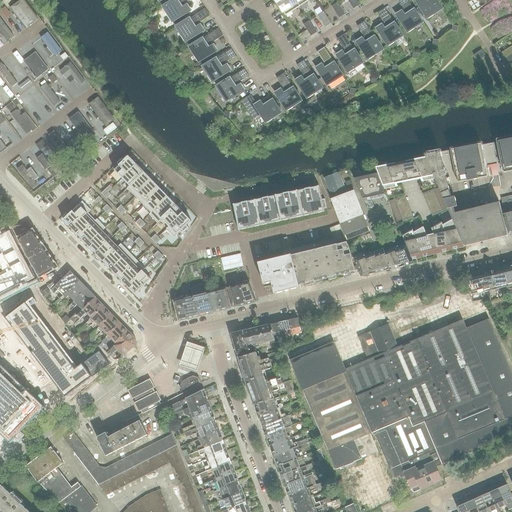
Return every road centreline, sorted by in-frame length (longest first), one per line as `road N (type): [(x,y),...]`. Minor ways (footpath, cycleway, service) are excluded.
road 1 (residential): [(511,250),(212,324)]
road 2 (residential): [(159,345),(0,179)]
road 3 (residential): [(0,471),(159,345)]
road 4 (residential): [(279,511),(212,324)]
